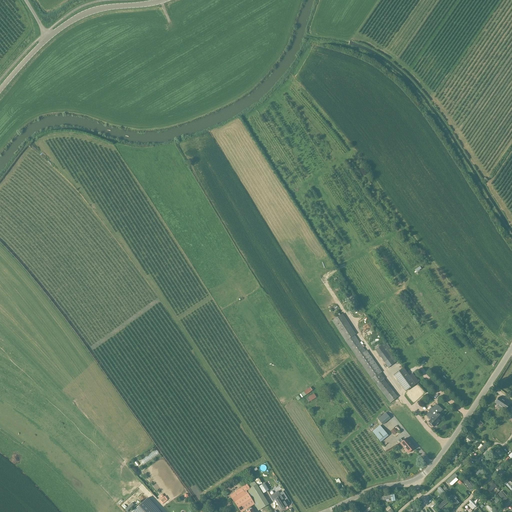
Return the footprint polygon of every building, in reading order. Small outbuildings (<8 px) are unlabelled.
[(365,317),(365,316),(365,315),(365,313),(364,312),(363,311),(362,310),(361,310),(360,309),(359,309),(357,309),(356,309),(355,310),(354,311),(352,312),(352,313),(351,314),(351,316),(351,317),(352,319),(352,320),(353,321),(354,322),(355,323),(357,323),(358,323),(360,323),(361,323),(362,322),(363,321),(364,320),(365,319),(365,317)] [(356,335),(342,314),(332,321),(342,336),(371,379),(376,385),(390,403),(398,397),(383,379),(384,378),(380,373),(381,372),(367,351),(366,351),(355,335),(356,335)] [(375,350),(384,363),(388,368),(398,361),(394,356),(385,343),(375,350)] [(403,368),(393,375),(406,392),(419,382),(413,374),(409,376),(403,368)] [(298,395),(300,398),(312,391),(310,387),(298,395)] [(494,403),(498,406),(497,408),(500,410),(501,408),(511,414),(509,417),(511,419),(511,407),(511,408),(507,404),(508,402),(503,398),(502,400),(498,397),(494,403)] [(430,420),(428,422),(430,423),(429,424),(431,427),(432,426),(434,427),(442,418),(438,415),(443,410),(436,404),(432,409),(431,408),(428,411),(429,412),(428,414),(426,415),(430,420)] [(382,425),(390,418),(385,413),(377,419),(382,425)] [(381,442),(384,439),(389,436),(380,425),(372,432),(381,442)] [(470,445),(473,440),(467,437),(464,441),(470,445)] [(398,440),(400,444),(408,453),(415,448),(407,438),(403,442),(400,439),(398,440)] [(485,443),(477,447),(479,452),(487,447),(485,443)] [(500,458),(503,455),(497,448),(494,451),(500,458)] [(449,459),(452,462),(458,455),(454,452),(449,459)] [(466,478),(463,480),(469,489),(472,487),(466,478)] [(240,489),(230,496),(240,511),(242,511),(244,511),(254,511),(251,507),(254,504),(258,511),(269,504),(257,485),(256,485),(254,481),(247,484),(240,489)] [(263,493),(269,490),(265,483),(259,486),(263,493)] [(110,485),(105,489),(109,495),(114,491),(110,485)] [(460,495),(463,492),(455,485),(453,488),(460,495)] [(273,494),(270,496),(273,501),(275,500),(281,510),(287,506),(284,501),(287,499),(283,492),(280,487),(277,489),(278,491),(273,494)] [(440,495),(444,492),(440,487),(436,491),(440,495)] [(502,490),(498,494),(502,499),(506,495),(502,490)] [(160,498),(158,500),(162,504),(167,500),(161,494),(158,496),(160,498)] [(455,506),(459,502),(452,494),(448,498),(455,506)] [(160,511),(148,498),(132,511),(160,511)] [(437,506),(440,509),(448,502),(445,499),(437,506)] [(472,510),(477,506),(474,503),(475,502),(472,499),(467,504),(472,510)]
